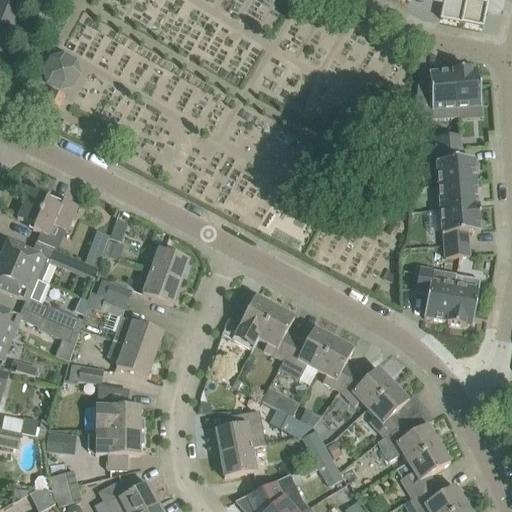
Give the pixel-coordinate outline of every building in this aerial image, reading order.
[(0,0),(0,24),(13,30),(25,0),(0,0)] [(433,0),(443,2),(440,20),(461,24),(465,0),(433,0)] [(465,0),(461,24),(482,29),(486,11),(502,14),(505,0),(465,0)] [(59,63),(51,60),(42,85),(69,95),(81,61),(63,54),(59,63)] [(478,72),(469,72),(469,71),(452,72),(452,74),(451,74),(454,111),(456,111),(480,109),(478,72)] [(456,111),(454,111),(451,74),(428,76),(429,89),(431,113),(432,123),(438,122),(457,121),(456,111)] [(429,113),(431,113),(429,89),(417,90),(415,114),(416,114),(429,113)] [(52,92),(50,96),(40,116),(53,122),(65,98),(52,92)] [(436,152),(460,150),(459,138),(435,140),(436,152)] [(473,161),(461,162),(460,150),(436,152),(437,157),(437,164),(436,164),(438,188),(475,185),(473,161)] [(440,212),(477,209),(475,185),(438,188),(440,212)] [(67,234),(70,226),(78,208),(63,201),(60,209),(46,203),(48,198),(30,190),(17,220),(35,228),(33,232),(48,239),(53,228),(67,234)] [(478,226),(480,226),(478,208),(477,209),(440,212),(442,237),(443,237),(444,248),(468,246),(467,235),(479,234),(478,226)] [(32,254),(30,253),(7,243),(0,259),(0,266),(36,282),(44,263),(93,283),(98,273),(97,272),(72,262),(36,246),(32,254)] [(123,248),(115,245),(109,243),(107,246),(103,257),(118,263),(123,248)] [(97,272),(103,253),(78,245),(72,262),(97,272)] [(445,261),(469,259),(468,246),(444,248),(445,261)] [(150,274),(181,285),(189,262),(158,251),(150,274)] [(0,292),(26,304),(36,282),(0,266),(0,292)] [(431,283),(433,273),(419,270),(415,294),(427,296),(423,320),(447,324),(454,287),(453,287),(431,283)] [(173,308),(181,285),(150,274),(142,297),(173,308)] [(472,328),(480,282),(455,277),(453,287),(454,287),(447,324),(446,325),(464,328),(464,327),(472,328)] [(97,296),(126,307),(131,294),(110,286),(110,285),(102,282),(97,296)] [(126,307),(97,296),(91,294),(88,303),(87,309),(100,313),(122,320),(126,307)] [(87,309),(88,303),(77,299),(72,313),(84,317),(87,309)] [(258,342),(274,310),(255,299),(247,313),(237,307),(221,337),(252,353),(258,342)] [(78,321),(47,308),(42,320),(78,335),(83,323),(78,321)] [(21,319),(5,312),(0,309),(0,336),(12,341),(21,319)] [(283,362),(296,339),(287,334),(294,320),(274,310),(258,342),(266,346),(263,351),(283,362)] [(73,346),(78,335),(42,320),(38,332),(73,346)] [(163,335),(132,324),(121,320),(112,343),(155,358),(163,335)] [(316,372),(333,341),(313,331),(306,344),(296,339),(283,362),(284,362),(278,372),(298,383),(299,382),(309,387),(317,373),(316,372)] [(0,362),(2,363),(12,341),(0,336),(0,362)] [(340,394),(357,372),(346,365),(353,352),(333,341),(316,372),(317,373),(325,378),(322,383),(340,394)] [(146,381),(155,358),(112,343),(107,359),(118,363),(116,370),(146,381)] [(10,373),(62,389),(64,379),(13,364),(10,373)] [(77,384),(100,388),(102,373),(80,369),(71,367),(69,383),(77,384)] [(367,411),(393,387),(377,371),(366,381),(357,372),(340,394),(354,409),(360,403),(367,411)] [(385,440),(406,424),(397,414),(408,403),(393,387),(367,411),(375,419),(370,424),(385,440)] [(244,410),(245,402),(221,397),(220,406),(244,410)] [(292,398),(283,415),(292,420),(301,403),(292,398)] [(140,409),(107,409),(94,409),(93,433),(140,433),(140,409)] [(276,411),(269,425),(281,431),(289,435),(302,442),(306,439),(311,429),(300,424),(292,420),(283,415),(276,411)] [(306,411),(300,424),(311,429),(312,429),(321,418),(306,411)] [(18,436),(34,439),(35,439),(46,441),(50,423),(41,421),(41,425),(38,424),(38,423),(22,420),(18,436)] [(408,465),(438,447),(426,427),(413,435),(406,424),(385,440),(377,446),(388,464),(402,456),(408,465)] [(219,456),(253,450),(248,426),(215,432),(219,456)] [(18,436),(0,432),(0,447),(16,451),(16,450),(31,453),(34,439),(18,436)] [(140,458),(140,433),(93,433),(93,437),(88,437),(88,453),(95,453),(94,459),(107,459),(107,473),(127,473),(127,458),(140,458)] [(67,437),(48,434),(46,453),(65,456),(67,437)] [(315,466),(329,458),(316,434),(306,439),(302,442),(315,466)] [(412,501),(435,487),(430,478),(450,466),(438,447),(408,465),(396,472),(402,481),(401,482),(412,501)] [(224,480),(244,477),(257,474),(253,450),(219,456),(224,480)] [(328,490),(340,483),(343,482),(329,458),(315,466),(328,490)] [(53,495),(78,489),(74,473),(49,479),(53,495)] [(304,511),(308,509),(303,503),(289,476),(246,497),(252,511),(251,511),(304,511)] [(146,485),(129,495),(122,483),(100,495),(109,511),(149,511),(158,507),(146,485)] [(458,511),(466,508),(454,488),(441,496),(435,487),(412,501),(419,511),(458,511)] [(53,495),(56,510),(81,503),(78,489),(53,495)]
